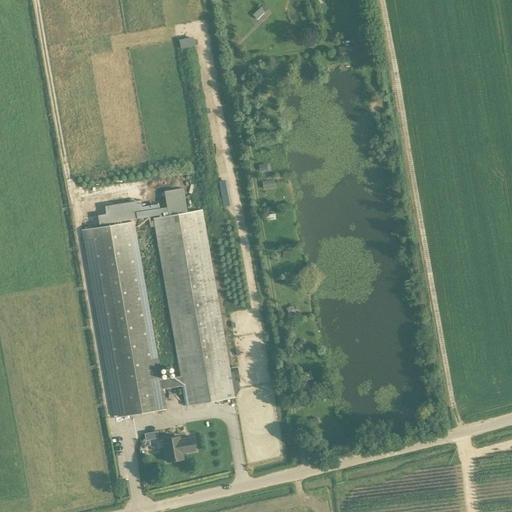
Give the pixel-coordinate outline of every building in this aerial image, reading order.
[(267,9),(263,5),(258,10),(262,14),(267,9)] [(177,37),(178,48),(193,47),(193,37),(177,37)] [(105,215),(97,216),(99,225),(167,213),(167,216),(178,214),(187,213),(183,190),(164,193),(166,207),(159,209),(158,204),(141,207),(139,201),(104,207),(105,215)] [(135,222),(86,230),(118,417),(166,410),(163,389),(183,386),(186,406),(235,398),(203,210),(187,213),(178,214),(167,216),(154,218),(181,376),(161,380),(135,222)] [(292,306),(286,309),(290,317),(296,314),(292,306)] [(304,345),(301,340),(295,345),(298,350),(304,345)] [(299,375),(302,382),(310,380),(307,372),(299,375)] [(158,438),(157,431),(144,434),(145,440),(158,438)] [(194,438),(180,440),(179,437),(164,440),(167,462),(183,459),(182,452),(185,452),(186,453),(196,451),(194,438)]
